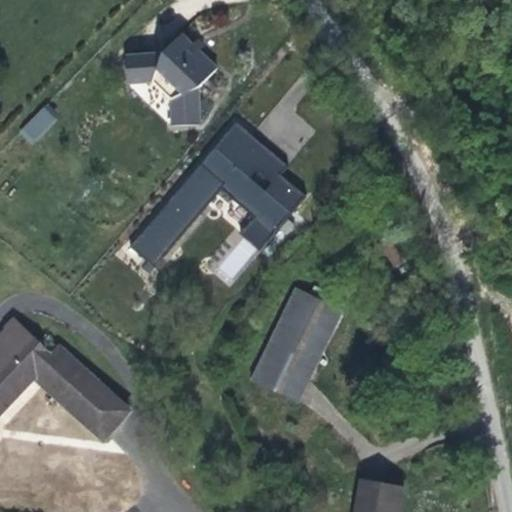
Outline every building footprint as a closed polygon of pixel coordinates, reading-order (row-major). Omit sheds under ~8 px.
[(172,59),(135,61),(137,89),(163,88),(181,105),(181,132),(210,131),(209,93),(228,74),(192,40),(172,59)] [(64,124),(53,113),(32,133),(44,145),(49,140),(64,124)] [(156,266),(220,187),(257,216),(211,272),(229,287),(305,194),(279,174),(287,164),(233,120),(131,247),(156,266)] [(344,312),(297,290),(266,360),(255,381),(304,403),(344,312)] [(372,320),(366,324),(373,335),(380,330),(372,320)] [(106,440),(132,411),(62,345),(53,355),(15,321),(0,336),(0,412),(34,376),(106,440)] [(406,511),(411,486),(370,480),(364,511),(406,511)]
